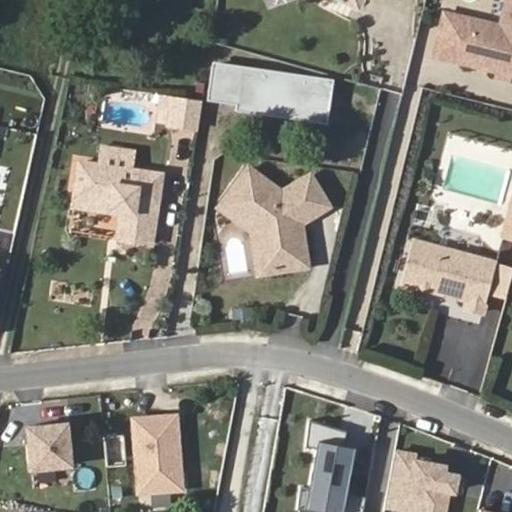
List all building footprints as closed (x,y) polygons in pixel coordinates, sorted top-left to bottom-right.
[(328,0),(355,13),(362,10),(367,0),(328,0)] [(511,0),(505,0),(498,32),(444,21),(435,62),(496,75),(498,66),(511,69),(509,78),(511,78),(511,0)] [(498,66),(496,75),(509,78),(511,69),(498,66)] [(199,127),(204,99),(176,92),(171,122),(199,127)] [(333,114),(353,118),(356,100),(336,95),(333,114)] [(356,100),(353,118),(365,121),(368,102),(356,100)] [(99,143),(96,162),(92,197),(107,199),(106,208),(119,209),(116,230),(125,232),(124,241),(152,245),(163,173),(133,168),(136,149),(99,143)] [(92,197),(96,162),(78,159),(73,194),(92,197)] [(316,178),(285,199),(252,175),(234,200),(270,227),(280,269),(313,265),(306,221),(332,205),(316,178)] [(511,233),(511,194),(507,193),(498,230),(511,233)] [(90,206),(92,197),(73,194),(72,203),(90,206)] [(107,199),(92,197),(90,206),(106,208),(107,199)] [(270,227),(234,200),(225,212),(253,232),(262,272),(280,269),(270,227)] [(114,240),(124,241),(125,232),(116,230),(114,240)] [(396,278),(458,297),(456,304),(475,309),(484,277),(489,260),(408,236),(396,278)] [(498,259),(511,261),(511,242),(501,241),(498,259)] [(507,284),(511,267),(489,260),(484,277),(507,284)] [(235,307),(235,322),(253,323),(253,308),(235,307)] [(178,412),(131,416),(137,493),(184,489),(178,412)] [(346,429),(308,417),(306,445),(318,447),(310,488),(299,486),(298,507),(321,510),(328,511),(362,511),(366,495),(344,491),(354,448),(344,445),(346,429)] [(417,452),(394,448),(384,508),(405,511),(445,511),(449,493),(455,494),(459,471),(447,469),(449,461),(417,456),(417,452)]
